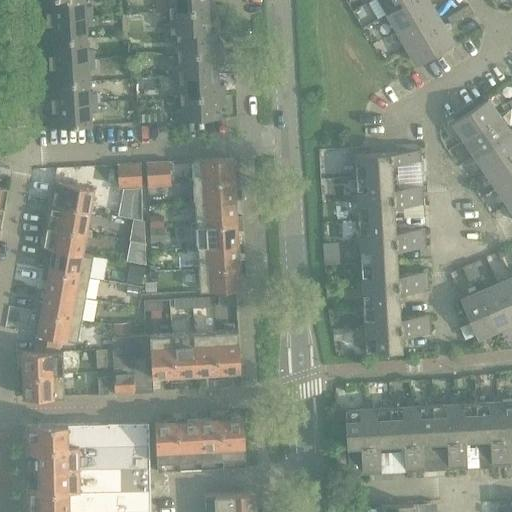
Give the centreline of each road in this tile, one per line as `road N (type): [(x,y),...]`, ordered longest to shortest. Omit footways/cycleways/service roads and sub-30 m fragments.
road 1 (tertiary): [(307,511),(288,143)]
road 2 (residential): [(499,54),(427,100),(440,258)]
road 3 (residential): [(25,154),(247,146)]
road 4 (residential): [(0,307),(25,154)]
road 5 (residential): [(25,154),(17,0)]
road 6 (residential): [(236,0),(247,146)]
road 7 (tertiary): [(288,143),(280,0)]
